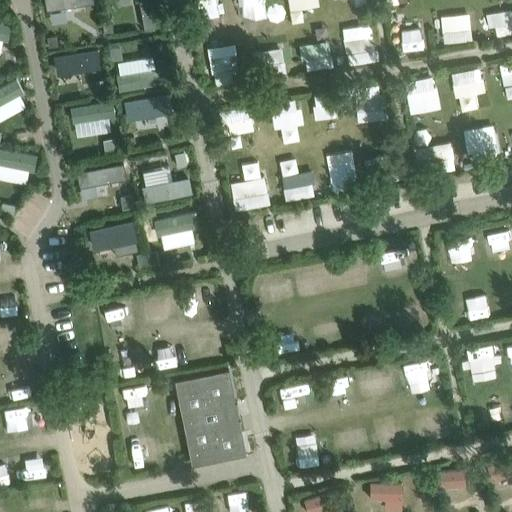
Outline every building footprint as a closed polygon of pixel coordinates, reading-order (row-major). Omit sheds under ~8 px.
[(76,0),(45,0),(46,4),(53,3),(54,15),(78,13),(76,0)] [(154,0),(139,0),(141,26),(156,25),(154,0)] [(221,0),(196,0),(198,28),(219,27),(219,13),(222,13),(221,0)] [(239,0),(241,17),(268,14),(266,0),(239,0)] [(288,0),(291,20),(303,19),(302,6),(316,4),(315,0),(288,0)] [(511,6),(490,10),(493,34),(511,31),(511,6)] [(443,39),(473,38),(471,10),(442,12),(443,39)] [(0,49),(5,50),(8,20),(0,19),(0,49)] [(343,26),(349,62),(379,56),(372,20),(343,26)] [(421,20),(398,22),(401,50),(424,47),(421,20)] [(281,35),(257,37),(259,73),(284,72),(281,35)] [(329,38),(301,41),(304,68),(332,65),(329,38)] [(212,82),(238,81),(236,43),(210,44),(212,82)] [(52,53),(55,71),(100,64),(97,46),(52,53)] [(152,54),(117,59),(119,71),(154,66),(152,54)] [(511,58),(501,60),(503,82),(511,81),(511,58)] [(476,91),(486,89),(482,64),(453,68),(460,108),(479,105),(476,91)] [(435,72),(405,79),(412,112),(442,106),(435,72)] [(0,118),(29,104),(15,77),(0,83),(0,118)] [(359,119),(385,117),(383,82),(357,84),(359,119)] [(344,91),(313,92),(314,116),(345,114),(344,91)] [(281,126),(283,140),(298,138),(296,122),(301,121),(298,96),(270,100),(274,126),(281,126)] [(113,99),(69,101),(70,119),(114,116),(113,99)] [(252,131),(251,106),(219,108),(221,133),(252,131)] [(168,132),(179,128),(173,109),(162,113),(168,132)] [(339,128),(337,115),(324,118),(326,130),(339,128)] [(469,150),(498,147),(495,123),(466,126),(469,150)] [(436,166),(455,165),(454,141),(435,142),(436,166)] [(0,177),(27,180),(28,168),(35,168),(37,150),(0,147),(0,177)] [(331,186),(357,185),(355,148),(329,149),(331,186)] [(186,149),(174,152),(176,164),(188,162),(186,149)] [(312,167),(299,170),(296,155),(278,159),(287,198),(317,191),(312,167)] [(268,203),(262,159),(242,161),(244,177),(230,179),(234,207),(268,203)] [(88,164),(92,185),(102,184),(97,162),(88,164)] [(80,213),(108,210),(105,185),(89,187),(87,164),(75,165),(80,213)] [(189,174),(171,178),(168,164),(140,170),(146,200),(192,191),(189,174)] [(194,242),(192,225),(200,224),(198,210),(156,215),(160,246),(194,242)] [(94,228),(98,258),(136,253),(134,238),(137,238),(135,223),(94,228)] [(0,261),(12,259),(10,247),(0,248),(0,261)] [(137,252),(139,264),(159,260),(156,248),(137,252)] [(182,286),(183,305),(203,304),(202,285),(182,286)] [(145,314),(167,311),(164,291),(142,295),(145,314)] [(6,294),(0,294),(0,312),(8,312),(6,294)] [(115,329),(129,328),(126,299),(111,300),(115,329)] [(467,366),(472,365),(473,377),(496,376),(494,342),(466,344),(467,366)] [(157,348),(161,365),(180,361),(176,344),(157,348)] [(406,391),(431,388),(428,357),(402,360),(406,391)] [(228,366),(173,376),(189,463),(244,453),(228,366)] [(506,400),(484,404),(489,426),(510,421),(506,400)] [(511,451),(488,463),(495,479),(511,471),(511,451)] [(467,466),(435,467),(435,484),(467,483),(467,466)] [(404,509),(404,478),(368,478),(368,498),(385,498),(385,509),(404,509)] [(324,511),(343,511),(337,488),(302,498),(306,511),(313,511),(324,509),(324,511)]
